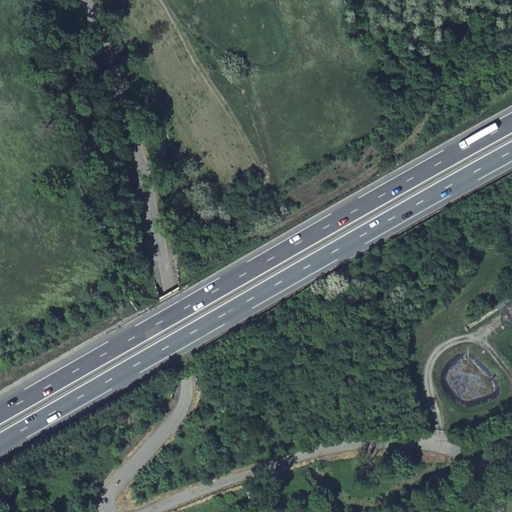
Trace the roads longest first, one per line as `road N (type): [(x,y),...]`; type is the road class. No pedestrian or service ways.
road 1 (motorway): [(511,123),(0,413)]
road 2 (motorway): [(0,442),(511,153)]
road 3 (unclassified): [(104,511),(102,496),(181,407),(186,377),(143,171),(86,0)]
road 4 (unclassified): [(511,461),(492,463),(431,440),(335,446),(138,511)]
road 5 (track): [(439,442),(430,362),(438,349),(480,335),(511,310)]
